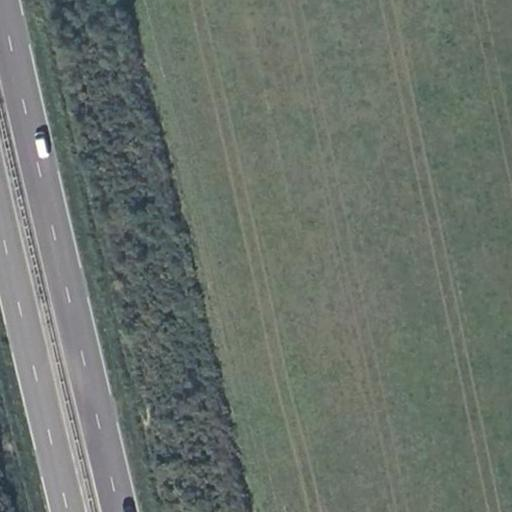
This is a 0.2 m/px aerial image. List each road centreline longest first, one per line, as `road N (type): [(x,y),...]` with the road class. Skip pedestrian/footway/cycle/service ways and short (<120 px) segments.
road 1 (trunk): [(120,511),(1,0)]
road 2 (trunk): [(0,212),(69,511)]
